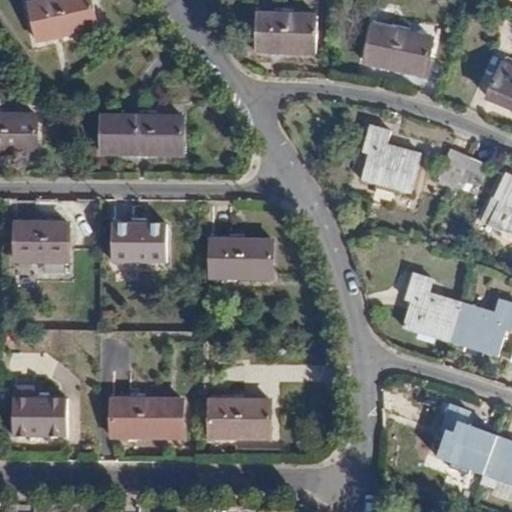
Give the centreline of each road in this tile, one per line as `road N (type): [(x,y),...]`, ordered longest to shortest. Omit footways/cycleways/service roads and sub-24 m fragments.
road 1 (residential): [(360,480),(0,477)]
road 2 (residential): [(293,191),(0,188)]
road 3 (residential): [(232,89),(378,101),(511,146)]
road 4 (residential): [(356,337),(389,361),(511,399)]
road 5 (residential): [(356,337),(320,221),(293,191)]
road 6 (residential): [(360,480),(356,337)]
